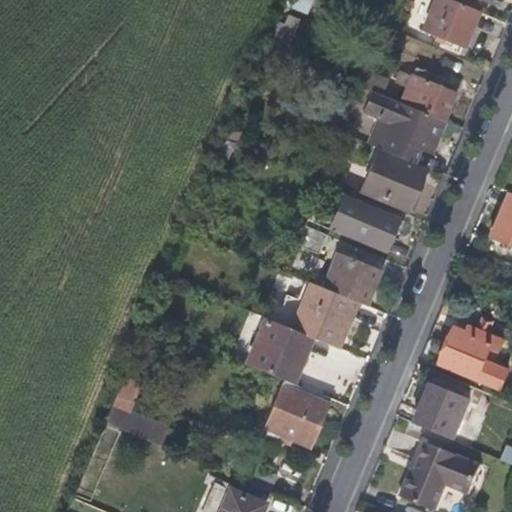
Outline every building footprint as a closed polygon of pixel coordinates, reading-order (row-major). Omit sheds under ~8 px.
[(473,27),(478,17),(474,15),(477,9),(453,0),(433,0),(423,29),(462,45),(469,26),(473,27)] [(281,54),(291,29),(275,22),(264,48),(281,54)] [(440,78),(414,68),(412,75),(438,86),(440,78)] [(383,84),(370,79),(370,75),(359,71),(353,84),(368,90),(379,94),(383,84)] [(444,119),(454,93),(438,86),(412,75),(401,101),(444,119)] [(430,153),(443,121),(401,104),(379,94),(368,90),(359,114),(375,120),(376,122),(367,144),(413,163),(419,148),(430,153)] [(413,192),(422,171),(388,157),(379,178),(390,182),(384,199),(406,208),(413,192)] [(413,211),(419,195),(413,192),(406,208),(413,211)] [(511,247),(511,194),(507,193),(490,238),(511,247)] [(384,250),(396,219),(342,196),(335,215),(333,218),(330,228),(384,250)] [(330,228),(333,218),(327,216),(310,209),(303,226),(327,235),(330,228)] [(320,252),(327,235),(303,226),(296,242),(320,252)] [(374,288),(369,285),(375,269),(335,253),(322,288),(354,301),(367,306),(374,288)] [(374,288),(381,272),(375,269),(369,285),(374,288)] [(335,348),(354,301),(322,288),(308,282),(289,328),(311,338),(335,348)] [(279,314),(255,304),(251,313),(264,318),(276,323),(279,314)] [(162,330),(169,316),(152,309),(146,323),(162,330)] [(292,384),(311,338),(289,328),(276,323),(264,318),(246,365),(274,376),(283,380),(292,384)] [(479,380),(491,346),(454,330),(440,365),(479,380)] [(128,413),(139,385),(122,378),(110,406),(128,413)] [(310,446),(327,404),(321,402),(323,397),(292,384),(283,380),(264,427),(310,446)] [(444,438),(460,398),(431,386),(415,425),(444,438)] [(419,462),(425,443),(418,440),(410,458),(419,462)] [(486,503),(498,474),(466,461),(425,443),(419,462),(410,458),(395,494),(436,511),(454,511),(462,493),(486,503)] [(511,466),(511,449),(503,447),(498,460),(511,466)] [(269,493),(276,477),(247,465),(241,481),(261,490),(269,493)] [(261,490),(241,481),(236,492),(257,501),(261,490)] [(258,511),(263,503),(257,501),(236,492),(228,489),(217,511),(258,511)]
